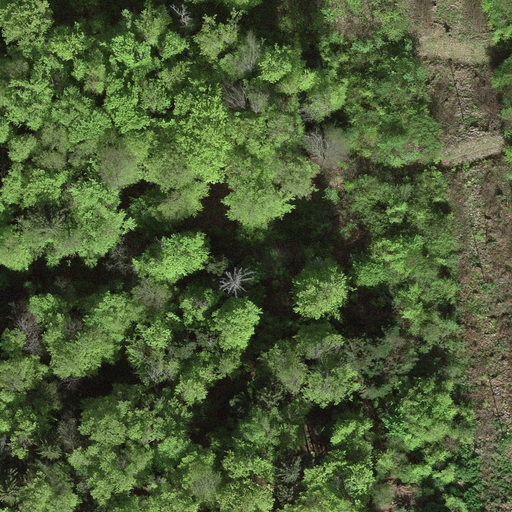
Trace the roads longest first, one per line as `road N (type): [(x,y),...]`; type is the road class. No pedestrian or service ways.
road 1 (track): [(511,139),(94,244),(0,248)]
road 2 (track): [(511,52),(53,0)]
